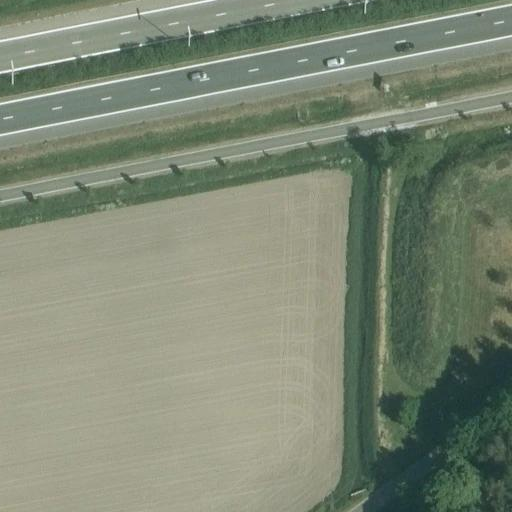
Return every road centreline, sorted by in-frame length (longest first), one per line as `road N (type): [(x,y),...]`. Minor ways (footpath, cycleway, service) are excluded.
road 1 (motorway): [(0,120),(511,21)]
road 2 (unclassified): [(511,99),(0,195)]
road 3 (motorway): [(300,0),(0,57)]
road 4 (unclassified): [(511,407),(364,511)]
